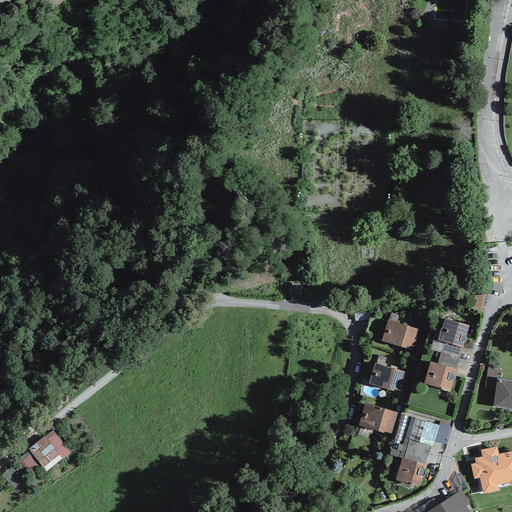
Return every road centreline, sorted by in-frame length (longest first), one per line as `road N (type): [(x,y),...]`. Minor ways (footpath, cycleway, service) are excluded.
road 1 (track): [(297,511),(348,390),(352,333),(328,311),(205,304),(0,466)]
road 2 (residential): [(511,289),(485,325),(453,441)]
road 3 (residential): [(511,167),(498,129),(511,19)]
